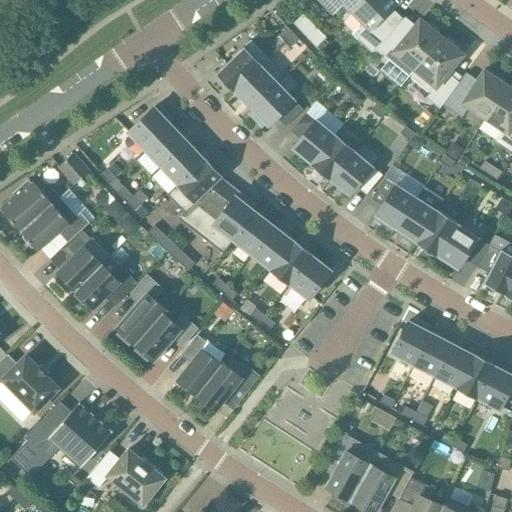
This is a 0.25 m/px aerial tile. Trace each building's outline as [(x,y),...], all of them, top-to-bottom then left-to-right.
[(343,21),(363,0),(319,0),(334,14),(343,5),(349,11),(341,18),(343,21)] [(401,0),(363,0),(343,21),(344,21),(351,14),(363,25),(353,34),(374,55),(394,29),(384,19),(402,1),(401,0)] [(316,47),(326,38),(303,14),(294,23),(316,47)] [(31,19),(12,28),(17,38),(35,29),(31,19)] [(391,61),(411,78),(443,38),(438,34),(441,31),(428,21),(426,24),(420,19),(405,38),(394,29),(374,55),(387,65),(391,61)] [(288,27),(278,38),(283,43),(285,42),(293,33),(288,27)] [(285,42),(290,48),(300,40),(294,33),(285,42)] [(428,99),(441,110),(466,73),(459,82),(448,74),(464,55),(458,50),(461,47),(448,37),(446,40),(443,38),(411,78),(432,94),(428,99)] [(227,86),(234,93),(235,92),(234,92),(261,66),(269,58),(251,40),(216,75),(218,77),(218,78),(227,87),(227,86)] [(235,92),(251,109),(277,83),(261,66),(234,92),(235,92)] [(469,108),(485,119),(508,86),(484,70),(478,80),(466,73),(441,110),(444,106),(462,118),(469,108)] [(277,118),(286,127),(304,110),(277,83),(251,109),(253,111),(250,114),(258,123),(262,120),(268,127),(277,118)] [(511,88),(508,86),(486,119),(502,130),(495,140),(511,151),(511,88)] [(372,110),(381,118),(387,111),(377,103),(372,110)] [(165,111),(161,114),(155,107),(128,133),(145,150),(171,124),(170,123),(173,120),(165,111)] [(293,148),(311,164),(312,164),(335,136),(335,135),(307,112),(291,131),(300,139),(293,148)] [(188,142),(171,124),(145,150),(161,167),(188,142)] [(400,133),(411,141),(416,134),(406,126),(400,133)] [(327,179),(330,181),(331,180),(330,180),(354,151),(355,152),(355,151),(336,134),(335,135),(335,136),(312,164),(311,164),(310,165),(317,171),(317,172),(327,180),(327,179)] [(178,185),(204,159),(188,142),(161,167),(178,185)] [(331,180),(349,196),(357,187),(367,195),(383,175),(355,152),(354,151),(330,180),(331,180)] [(75,185),(90,172),(74,154),(59,167),(75,185)] [(440,162),(451,169),(456,162),(445,155),(440,162)] [(186,224),(223,254),(233,241),(232,240),(255,211),(253,210),(256,206),(228,184),(228,185),(221,179),(223,177),(221,174),(209,160),(208,161),(205,158),(204,159),(178,185),(167,195),(190,219),(186,224)] [(108,169),(101,175),(110,184),(116,178),(108,169)] [(381,225),(392,232),(394,228),(397,229),(417,198),(386,178),(372,199),(382,206),(376,216),(384,221),(381,225)] [(478,193),(482,186),(471,179),(467,187),(478,193)] [(1,208),(21,232),(60,198),(53,189),(45,195),(34,182),(31,183),(29,180),(13,193),(15,196),(1,208)] [(126,201),(131,196),(123,187),(118,193),(126,201)] [(417,198),(397,229),(416,242),(417,243),(437,211),(436,211),(437,210),(443,201),(423,188),(417,198)] [(135,211),(141,205),(131,196),(126,201),(135,211)] [(60,198),(21,232),(24,234),(23,238),(32,248),(35,248),(38,251),(59,233),(68,243),(82,230),(90,223),(81,212),(76,216),(60,198)] [(434,255),(437,257),(438,256),(437,256),(457,224),(458,225),(459,224),(437,210),(436,211),(437,211),(417,243),(416,242),(415,243),(423,249),(433,256),(434,255)] [(232,240),(233,241),(251,255),(274,226),(255,211),(232,240)] [(438,256),(458,269),(465,259),(477,267),(489,245),(458,225),(457,224),(437,256),(438,256)] [(147,233),(187,271),(195,263),(154,225),(147,233)] [(251,255),(270,270),(294,240),(293,239),(292,240),(274,226),(251,255)] [(92,241),(82,230),(68,243),(63,247),(73,258),(58,273),(75,291),(110,256),(93,239),(92,241)] [(484,283),(505,295),(506,295),(511,283),(511,243),(494,234),(489,245),(477,267),(489,273),(484,283)] [(289,286),(290,285),(314,256),(313,256),(314,255),(311,253),(311,252),(297,241),(296,242),(294,240),(270,270),(269,271),(289,286)] [(120,266),(110,256),(75,291),(77,292),(74,296),(83,305),(86,302),(93,309),(108,293),(118,303),(137,283),(120,266)] [(314,256),(290,285),(309,300),(332,271),(314,256)] [(117,335),(129,345),(132,342),(135,345),(166,309),(155,299),(163,289),(147,275),(131,293),(140,301),(116,329),(120,332),(117,335)] [(218,278),(213,285),(221,291),(226,285),(218,278)] [(226,285),(221,291),(232,301),(237,294),(226,285)] [(260,323),(266,316),(255,308),(250,315),(260,323)] [(150,358),(153,361),(174,337),(183,345),(198,329),(182,315),(175,323),(164,313),(167,310),(166,309),(135,345),(138,347),(135,350),(147,361),(150,358)] [(266,316),(260,323),(270,330),(275,323),(266,316)] [(392,354),(414,365),(431,332),(428,331),(430,327),(419,321),(417,325),(409,321),(392,354)] [(414,365),(435,376),(452,344),(431,332),(414,365)] [(177,381),(196,396),(223,363),(222,362),(221,364),(202,350),(207,344),(197,336),(182,355),(192,362),(177,381)] [(455,388),(456,389),(474,354),(473,353),(473,354),(452,344),(435,376),(455,387),(455,388)] [(0,385),(4,381),(34,412),(59,388),(26,355),(18,364),(8,354),(0,361),(0,385)] [(456,389),(477,400),(495,365),(493,363),(477,354),(476,355),(474,354),(456,389)] [(241,377),(223,363),(196,396),(215,411),(227,397),(237,404),(260,376),(249,368),(241,377)] [(478,399),(500,410),(511,386),(511,375),(495,366),(496,365),(495,365),(477,400),(478,400),(478,399)] [(380,402),(391,408),(395,400),(384,395),(380,402)] [(10,460),(30,477),(49,455),(44,451),(54,441),(82,466),(111,433),(78,404),(70,413),(58,403),(27,438),(28,439),(10,460)] [(401,414),(412,420),(416,413),(404,407),(401,414)] [(423,426),(427,418),(416,413),(412,420),(423,426)] [(331,497),(348,506),(377,453),(342,433),(328,458),(339,464),(326,488),(334,492),(331,497)] [(452,447),(456,439),(445,433),(441,441),(452,447)] [(456,439),(452,447),(463,453),(467,445),(456,439)] [(109,477),(143,505),(164,478),(161,476),(164,473),(153,465),(151,468),(128,450),(121,459),(110,450),(87,479),(100,489),(109,477)] [(365,511),(366,511),(368,511),(376,511),(388,491),(400,497),(413,473),(377,453),(348,506),(359,511),(365,511)] [(508,471),(511,460),(500,457),(497,468),(508,471)] [(495,474),(483,470),(478,487),(490,490),(495,474)] [(440,511),(446,499),(446,498),(442,506),(431,500),(436,489),(411,478),(399,499),(414,506),(411,511),(440,511)] [(16,501),(22,494),(12,486),(6,493),(16,501)] [(22,494),(16,501),(25,510),(31,503),(22,494)] [(504,510),(507,499),(496,496),(492,507),(504,510)] [(483,511),(484,511),(471,506),(470,509),(446,499),(440,511),(483,511)]
